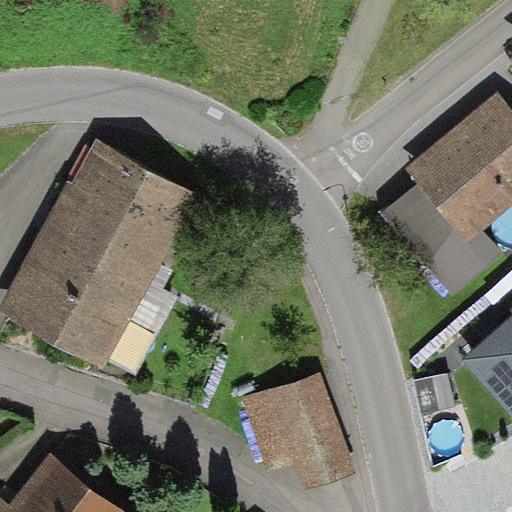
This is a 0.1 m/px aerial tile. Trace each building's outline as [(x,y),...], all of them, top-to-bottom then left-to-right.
[(511,201),(511,107),(500,94),(406,176),(416,188),(456,233),(465,243),(511,201)] [(198,201),(101,151),(9,331),(130,392),(184,286),(161,274),(198,201)] [(456,233),(416,188),(376,222),(416,268),(456,233)] [(511,327),(473,361),(511,409),(511,327)] [(314,367),(239,394),(265,464),(288,455),(303,496),(355,477),(314,367)] [(15,511),(11,511),(0,502),(0,511),(117,511),(56,462),(15,511)]
